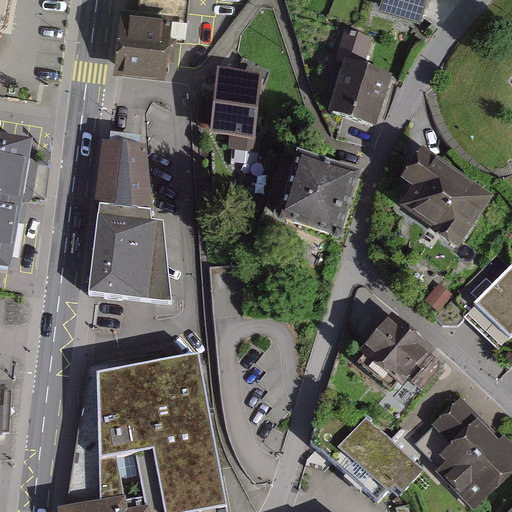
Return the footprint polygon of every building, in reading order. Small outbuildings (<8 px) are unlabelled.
[(142,0),(141,14),(123,12),(115,73),(160,79),(164,44),(186,46),(192,1),(183,0),(142,0)] [(425,0),(379,0),(378,6),(420,17),(425,0)] [(372,48),(346,40),(340,65),(348,67),(334,117),(375,129),(389,82),(364,75),(372,48)] [(261,81),(218,76),(211,135),(254,140),(261,81)] [(0,263),(6,264),(28,141),(0,135),(0,263)] [(109,141),(101,213),(151,220),(143,145),(109,141)] [(357,172),(300,153),(281,213),(338,232),(357,172)] [(488,201),(419,156),(395,192),(413,203),(401,222),(453,255),(488,201)] [(151,220),(101,213),(92,293),(170,303),(160,221),(151,220)] [(511,252),(479,286),(511,318),(511,252)] [(441,369),(388,325),(359,359),(413,403),(441,369)] [(221,511),(194,369),(96,386),(96,511),(221,511)] [(417,473),(362,424),(326,401),(313,440),(388,506),(417,473)] [(511,465),(511,454),(463,405),(422,445),(477,500),(511,465)]
